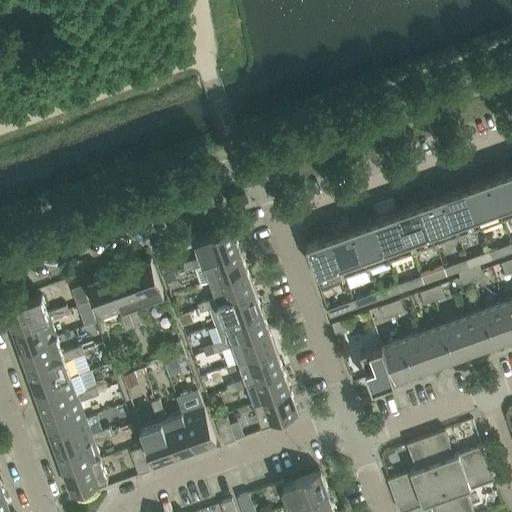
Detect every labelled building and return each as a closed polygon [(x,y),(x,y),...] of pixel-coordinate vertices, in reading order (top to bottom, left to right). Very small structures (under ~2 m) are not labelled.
[(511,214),(511,168),(489,176),(504,218),(511,214)] [(504,218),(489,176),(467,184),(482,226),(504,218)] [(482,226),(467,184),(444,193),(459,234),(482,226)] [(459,234),(444,193),(422,201),(436,242),(459,234)] [(436,242),(422,201),(399,209),(414,250),(436,242)] [(414,250),(399,209),(376,217),(391,258),(414,250)] [(391,258),(376,217),(354,225),(369,266),(391,258)] [(240,245),(233,224),(197,237),(203,254),(204,258),(240,245)] [(369,266),(354,225),(331,233),(346,275),(369,266)] [(346,275),(331,233),(308,242),(323,283),(346,275)] [(493,257),(511,249),(511,241),(490,249),(493,257)] [(212,279),(248,266),(240,245),(204,258),(203,254),(193,258),(196,266),(202,282),(212,279)] [(493,257),(490,249),(467,257),(470,265),(480,261),(493,257)] [(511,270),(511,256),(502,260),(507,272),(511,270)] [(165,293),(152,257),(131,264),(144,301),(165,293)] [(470,265),(467,257),(445,265),(448,273),(459,269),(470,265)] [(187,269),(196,266),(193,258),(184,261),(187,269)] [(485,274),(482,267),(480,261),(470,265),(474,278),(485,274)] [(144,301),(131,264),(111,272),(124,308),(119,309),(123,319),(131,316),(128,306),(144,301)] [(448,273),(445,265),(422,274),(425,281),(448,273)] [(474,278),(470,265),(459,269),(464,281),(474,278)] [(255,286),(248,266),(212,279),(218,295),(219,299),(255,286)] [(124,308),(111,272),(89,280),(102,316),(119,309),(124,308)] [(402,289),(425,281),(422,274),(400,282),(402,289)] [(380,297),(402,289),(400,282),(377,290),(380,297)] [(446,294),(442,282),(431,285),(436,298),(446,294)] [(436,298),(431,285),(421,289),(425,302),(436,298)] [(262,306),(255,286),(219,299),(218,295),(208,298),(211,307),(217,323),(262,306)] [(357,305),(380,297),(377,290),(355,298),(357,305)] [(49,309),(43,292),(7,306),(14,327),(50,314),(49,309)] [(405,309),(401,296),(390,300),(395,312),(405,309)] [(211,307),(208,298),(199,302),(202,310),(211,307)] [(331,315),(357,305),(355,298),(328,307),(331,315)] [(511,335),(511,319),(505,299),(485,307),(497,341),(511,335)] [(395,312),(390,300),(380,304),(385,316),(395,312)] [(70,311),(67,303),(58,306),(61,314),(70,311)] [(58,334),(52,318),(61,314),(58,306),(49,309),(50,314),(14,327),(22,347),(58,334)] [(270,327),(262,306),(217,323),(223,339),(224,343),(270,327)] [(497,341),(485,307),(464,314),(477,349),(497,341)] [(477,349),(464,314),(444,321),(456,356),(477,349)] [(135,325),(131,316),(123,319),(127,328),(135,325)] [(348,329),(343,317),(333,321),(337,333),(348,329)] [(456,356),(444,321),(424,329),(436,363),(456,356)] [(277,347),(270,327),(224,343),(223,339),(214,343),(217,351),(235,344),(240,360),(277,347)] [(436,363),(424,329),(403,336),(416,371),(436,363)] [(65,354),(63,350),(58,334),(22,347),(29,367),(65,354)] [(416,371),(403,336),(383,343),(395,378),(416,371)] [(188,357),(181,338),(173,341),(180,360),(188,357)] [(86,352),(83,343),(73,347),(76,355),(86,352)] [(395,378),(383,343),(362,351),(374,386),(395,378)] [(72,375),(66,358),(76,355),(73,347),(63,350),(65,354),(29,367),(36,388),(72,375)] [(284,367),(277,347),(240,360),(246,376),(248,380),(284,367)] [(292,388),(284,367),(248,380),(246,376),(237,380),(240,388),(250,385),(255,401),(292,388)] [(44,408),(80,395),(78,391),(87,388),(81,372),(72,375),(36,388),(44,408)] [(240,388),(237,380),(229,383),(232,391),(240,388)] [(100,392),(97,384),(87,388),(90,396),(100,392)] [(87,415),(81,399),(90,396),(87,388),(78,391),(80,395),(44,408),(51,428),(87,415)] [(299,409),(292,388),(255,401),(263,422),(299,409)] [(164,406),(160,396),(152,399),(156,409),(164,406)] [(218,438),(205,402),(183,410),(196,446),(218,438)] [(196,446),(183,410),(167,416),(164,406),(156,409),(159,419),(163,417),(176,453),(196,446)] [(236,437),(228,414),(217,418),(225,441),(236,437)] [(94,436),(93,431),(87,415),(51,428),(58,449),(94,436)] [(163,417),(159,419),(142,425),(155,461),(176,453),(163,417)] [(115,433),(112,425),(102,428),(105,436),(115,433)] [(442,476),(489,459),(483,442),(455,452),(446,427),(427,434),(442,476)] [(102,456),(96,440),(105,436),(102,428),(93,431),(94,436),(58,449),(65,469),(102,456)] [(442,476),(427,434),(408,441),(417,466),(389,476),(395,493),(442,476)] [(151,468),(143,445),(131,449),(140,472),(151,468)] [(109,477),(102,456),(65,469),(73,490),(109,477)] [(467,487),(496,477),(489,459),(442,476),(455,511),(475,511),(476,511),(467,487)] [(330,489),(322,468),(286,481),(285,478),(272,482),(276,492),(282,490),(287,505),(330,489)] [(455,511),(442,476),(395,493),(401,511),(430,501),(433,511),(455,511)] [(330,511),(336,510),(329,491),(330,490),(330,489),(287,505),(293,503),(295,511),(330,511)] [(257,511),(250,490),(239,494),(244,511),(257,511)] [(0,511),(10,511),(3,491),(0,492),(0,511)] [(238,511),(233,496),(222,500),(225,511),(238,511)]
